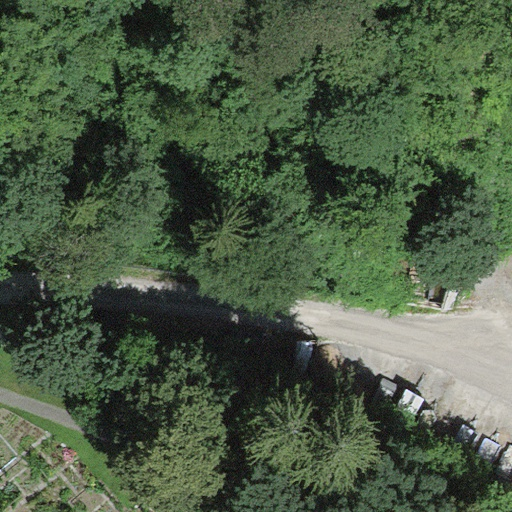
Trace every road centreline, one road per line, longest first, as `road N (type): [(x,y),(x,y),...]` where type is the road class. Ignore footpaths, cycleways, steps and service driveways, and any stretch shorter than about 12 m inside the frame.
road 1 (track): [(425,511),(349,465),(256,425),(0,336)]
road 2 (track): [(0,288),(435,330)]
